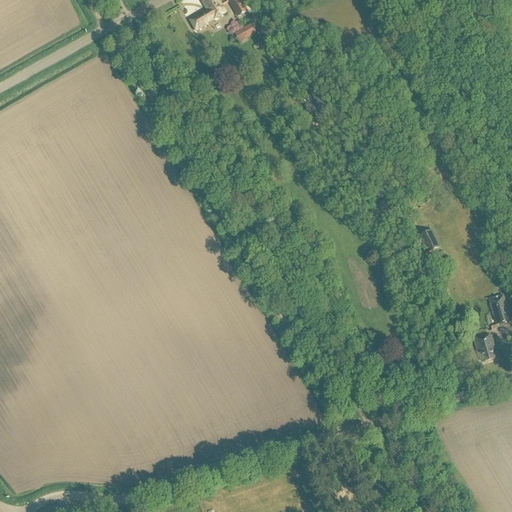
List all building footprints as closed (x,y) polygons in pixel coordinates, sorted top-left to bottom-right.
[(226,14),(217,0),(204,0),(202,2),(207,11),(190,21),(197,32),(208,26),(207,25),(226,14)] [(240,0),(228,0),(227,1),(237,18),(248,12),(240,0)] [(235,35),(240,44),(257,34),(251,25),(235,35)] [(256,45),(259,51),(264,48),(261,43),(256,45)] [(373,190),(378,200),(386,196),(381,186),(373,190)] [(379,204),(384,217),(392,213),(387,201),(379,204)] [(433,232),(417,239),(425,256),(441,249),(433,232)] [(504,297),(489,301),(497,327),(511,323),(504,297)] [(456,308),(447,311),(450,320),(459,318),(456,308)] [(494,344),(492,337),(475,341),(480,362),(483,361),(484,364),(498,361),(493,344),(494,344)]
